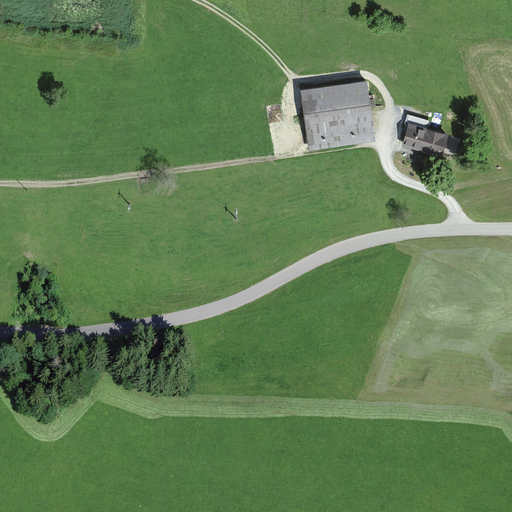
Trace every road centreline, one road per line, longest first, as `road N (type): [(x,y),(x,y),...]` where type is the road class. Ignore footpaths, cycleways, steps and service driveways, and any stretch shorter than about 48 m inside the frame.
road 1 (tertiary): [(0,327),(136,323),(218,309),(338,250),(398,234),(511,228)]
road 2 (track): [(383,142),(70,183),(0,184)]
road 3 (track): [(294,81),(258,39),(195,0)]
